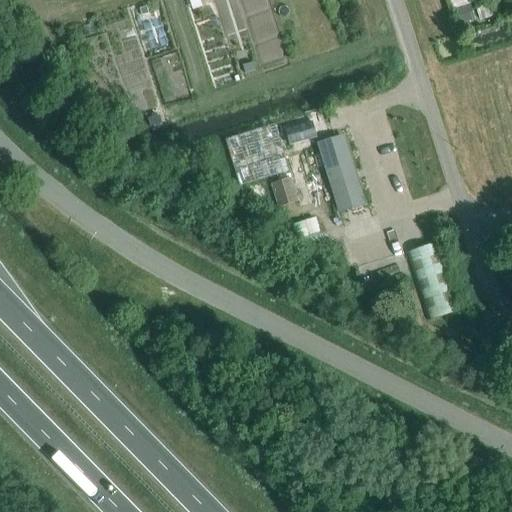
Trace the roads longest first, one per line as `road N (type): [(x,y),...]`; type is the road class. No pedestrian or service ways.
road 1 (unclassified): [(511,444),(95,222),(0,143)]
road 2 (trunk): [(206,511),(0,300)]
road 3 (trunk): [(0,390),(119,511)]
